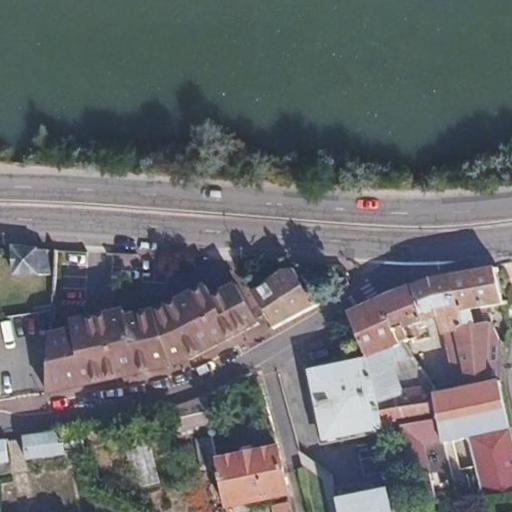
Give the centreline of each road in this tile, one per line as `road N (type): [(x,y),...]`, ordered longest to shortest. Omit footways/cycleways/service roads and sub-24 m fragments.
road 1 (primary): [(511,206),(412,215),(0,186)]
road 2 (residential): [(0,422),(159,393),(225,371),(356,299),(412,246)]
road 3 (primary): [(0,218),(412,246)]
